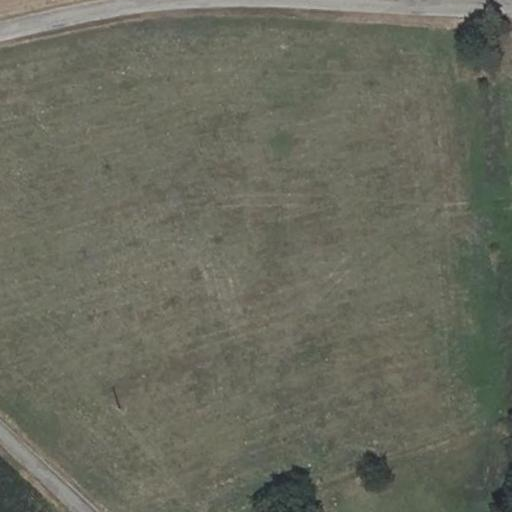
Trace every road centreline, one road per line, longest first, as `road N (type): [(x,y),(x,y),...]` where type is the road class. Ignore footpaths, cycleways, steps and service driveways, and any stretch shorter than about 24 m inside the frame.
road 1 (unclassified): [(511,9),(252,0)]
road 2 (unclassified): [(192,0),(0,33)]
